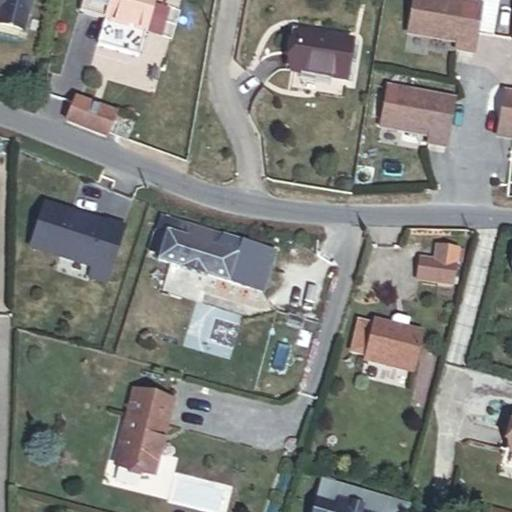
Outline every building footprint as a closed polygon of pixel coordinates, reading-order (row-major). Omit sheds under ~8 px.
[(0,23),(0,32),(24,38),(33,0),(0,0),(0,11),(3,12),(0,23)] [(84,0),(80,15),(106,23),(96,54),(138,66),(157,0),(84,0)] [(444,0),(413,0),(407,36),(456,45),(455,52),(471,55),(480,7),(444,0)] [(292,75),(345,86),(352,48),(300,37),(292,75)] [(387,88),(379,129),(428,138),(427,145),(444,148),(452,100),(387,88)] [(497,139),(511,141),(511,94),(504,93),(497,139)] [(80,107),(72,128),(106,142),(107,138),(114,120),(80,107)] [(126,146),(134,125),(115,117),(114,120),(107,138),(126,146)] [(131,226),(137,210),(103,197),(97,212),(131,226)] [(52,208),(38,248),(109,286),(119,233),(52,208)] [(159,218),(148,255),(161,259),(159,267),(256,297),(266,265),(220,251),(224,238),(159,218)] [(419,260),(416,281),(451,286),(454,265),(419,260)] [(390,326),(406,329),(408,320),(396,317),(392,319),(390,326)] [(374,322),(364,362),(411,373),(421,333),(406,329),(390,326),(374,322)] [(173,402),(132,392),(114,466),(154,476),(173,402)] [(404,511),(406,508),(322,484),(313,511),(404,511)]
